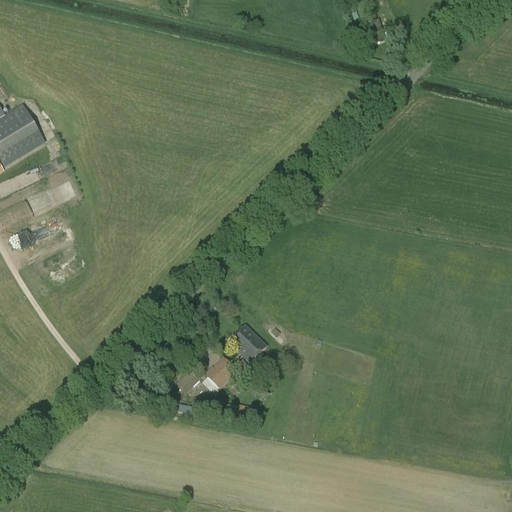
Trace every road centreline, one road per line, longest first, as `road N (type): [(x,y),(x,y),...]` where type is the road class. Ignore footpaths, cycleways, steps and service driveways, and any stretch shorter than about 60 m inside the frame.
road 1 (unclassified): [(488,0),(0,480)]
road 2 (unknown): [(0,248),(38,312),(97,384)]
